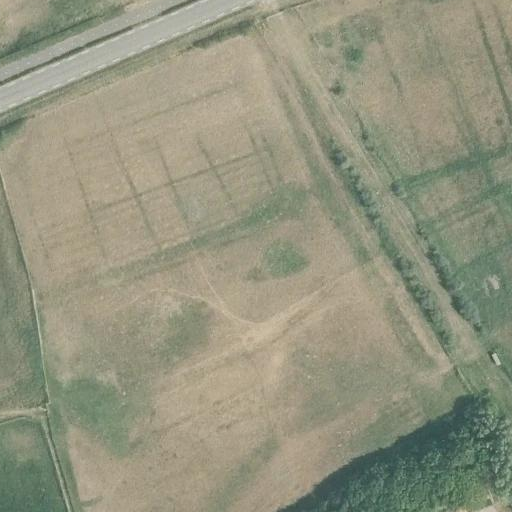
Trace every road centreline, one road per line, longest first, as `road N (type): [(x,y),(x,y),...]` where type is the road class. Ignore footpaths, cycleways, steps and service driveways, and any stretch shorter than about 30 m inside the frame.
road 1 (secondary): [(0,102),(241,0)]
road 2 (track): [(0,423),(41,410),(69,511)]
